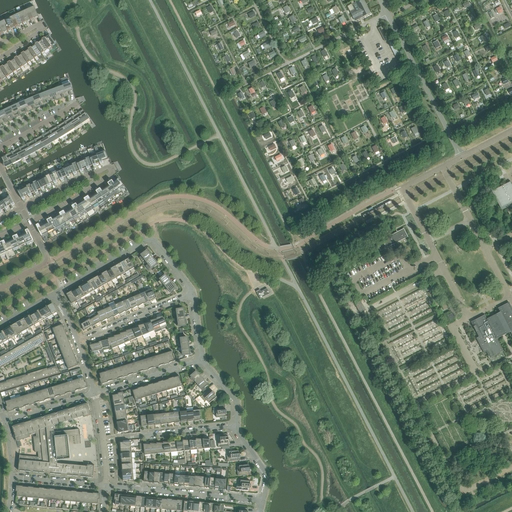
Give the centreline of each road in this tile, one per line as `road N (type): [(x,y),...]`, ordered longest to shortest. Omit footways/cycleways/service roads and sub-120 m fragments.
road 1 (residential): [(21,207),(112,171),(29,221)]
road 2 (residential): [(461,155),(381,0)]
road 3 (residential): [(105,485),(262,500)]
road 4 (residential): [(234,427),(103,439)]
road 5 (residential): [(78,341),(192,294)]
